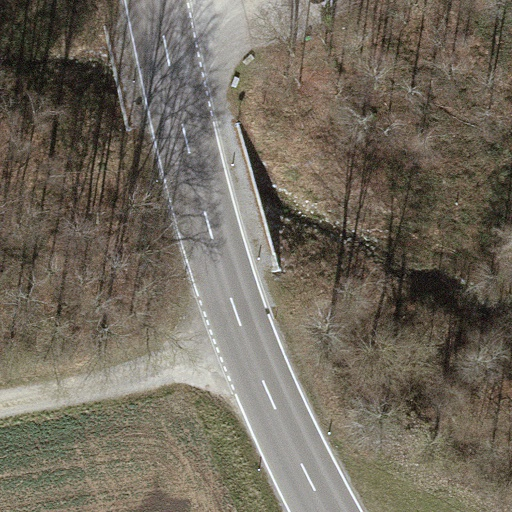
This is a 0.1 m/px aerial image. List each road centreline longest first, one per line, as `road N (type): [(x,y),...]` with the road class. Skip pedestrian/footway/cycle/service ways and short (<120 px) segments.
road 1 (tertiary): [(158,0),(213,233),(251,351),(325,511)]
road 2 (track): [(251,351),(0,400)]
